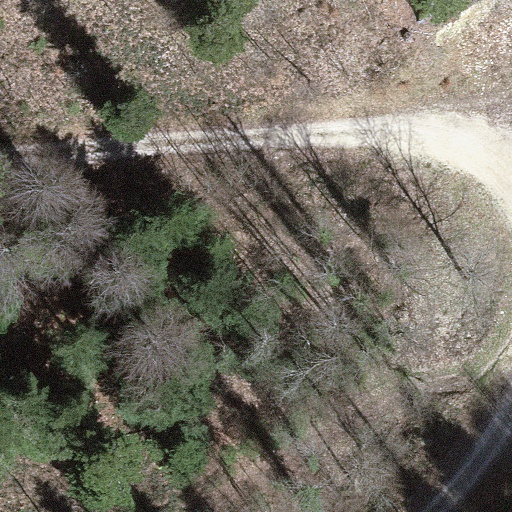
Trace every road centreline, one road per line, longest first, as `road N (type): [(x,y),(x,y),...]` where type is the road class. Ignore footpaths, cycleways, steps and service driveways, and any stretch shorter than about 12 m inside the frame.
road 1 (track): [(511,184),(482,157),(412,137),(0,146)]
road 2 (track): [(426,511),(461,480),(511,407)]
